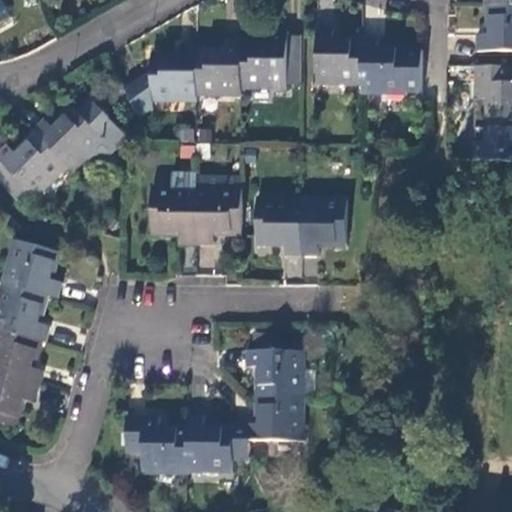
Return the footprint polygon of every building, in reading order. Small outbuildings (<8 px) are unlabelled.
[(511,10),(511,0),(484,0),(484,11),(489,11),(511,10)] [(0,2),(0,27),(11,22),(0,2)] [(511,55),(511,10),(489,11),(488,40),(478,39),(478,55),(511,55)] [(363,85),(363,42),(335,42),(335,30),(318,30),(318,85),(363,85)] [(242,47),(242,88),(286,89),(287,34),(271,34),(270,47),(242,47)] [(380,39),(363,39),(363,42),(363,85),(363,93),(423,93),(423,51),(380,51),(380,39)] [(198,98),(242,99),(242,88),(242,47),(242,44),(227,44),(227,54),(198,54),(198,98)] [(154,103),(198,103),(198,98),(198,54),(198,49),(182,49),(182,61),(154,61),(153,78),(125,92),(139,121),(153,115),(154,103)] [(511,80),(511,70),(479,70),(478,103),(489,103),(489,112),(477,112),(476,162),(511,164),(511,80)] [(45,124),(34,134),(38,139),(68,168),(73,174),(87,161),(94,169),(108,164),(121,153),(126,140),(111,124),(112,123),(93,104),(79,117),(75,113),(54,133),(45,124)] [(35,200),(68,168),(38,139),(17,159),(9,150),(0,158),(0,164),(3,168),(0,171),(0,185),(22,208),(33,197),(35,200)] [(197,193),(198,180),(173,179),(172,193),(152,193),(152,235),(180,235),(180,247),(197,247),(197,193)] [(211,180),(198,180),(197,193),(211,193),(211,180)] [(243,194),(244,180),(211,180),(211,193),(243,194)] [(211,193),(197,193),(197,247),(214,247),(214,235),(243,235),(243,194),(211,193)] [(303,259),(303,204),(258,204),(257,246),(286,246),(285,259),(303,259)] [(348,205),(303,204),(303,259),(318,260),(319,246),(347,247),(348,205)] [(48,299),(60,302),(64,287),(52,283),(60,257),(20,245),(7,287),(48,299)] [(40,327),(48,299),(7,287),(0,313),(0,331),(1,332),(42,344),(48,345),(52,331),(40,327)] [(34,371),(42,344),(1,332),(0,335),(0,377),(41,389),(45,374),(34,371)] [(259,398),(304,398),(304,372),(305,354),(248,353),(248,369),(260,369),(259,398)] [(304,398),(318,399),(317,372),(304,372),(304,398)] [(36,406),(41,389),(0,377),(0,424),(17,430),(25,402),(36,406)] [(303,443),(304,398),(259,398),(258,428),(234,428),(234,430),(234,460),(251,460),(251,442),(303,443)] [(234,473),(234,460),(234,430),(207,430),(207,418),(190,418),(190,431),(190,472),(234,473)] [(145,473),(190,474),(190,472),(190,431),(162,431),(162,420),(129,420),(129,454),(145,454),(145,473)]
